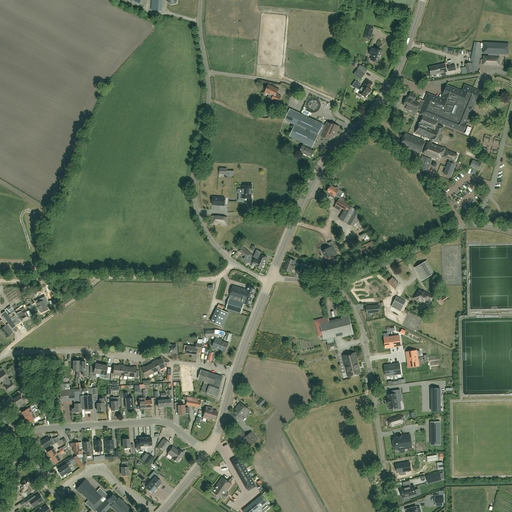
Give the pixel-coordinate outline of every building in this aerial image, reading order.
[(151,0),(151,10),(161,11),(161,0),(151,0)] [(371,37),(373,28),(368,26),(365,35),(371,37)] [(483,53),(499,54),(505,54),(508,55),(509,44),(484,43),(483,53)] [(372,55),(371,60),(377,62),(381,51),(375,49),(371,48),(369,54),(372,55)] [(482,63),(482,64),(499,64),(500,56),(499,56),(483,55),(482,63)] [(431,75),(447,72),(445,64),(435,66),(429,67),(431,75)] [(361,79),(365,74),(366,72),(359,67),(357,69),(353,74),(361,79)] [(355,80),(351,86),(355,88),(356,87),(360,90),(358,92),(359,93),(357,95),(360,97),(362,95),(365,97),(369,92),(371,90),(369,88),(372,83),(367,79),(363,84),(364,84),(362,86),(358,83),(359,83),(355,80)] [(278,103),(281,97),(276,95),(278,90),(268,86),(265,93),(273,97),(272,100),(278,103)] [(411,93),(408,98),(407,97),(403,105),(406,107),(406,109),(417,113),(418,110),(421,111),(420,114),(423,115),(415,133),(431,140),(429,144),(427,143),(424,142),(425,141),(405,133),(400,144),(420,152),(423,153),(423,154),(440,160),(441,156),(444,157),(443,158),(444,157),(450,159),(449,162),(448,162),(444,173),(451,176),(455,165),(453,164),(454,161),(455,161),(457,155),(446,150),(444,149),(431,144),(433,141),(438,143),(444,127),(437,124),(439,121),(463,131),(466,123),(465,122),(470,111),(471,107),(472,108),(475,100),(476,100),(479,92),(465,86),(463,92),(447,86),(443,94),(444,95),(442,100),(428,95),(424,104),(420,102),(420,103),(414,100),(416,96),(411,93)] [(290,108),(285,120),(295,125),(290,136),(304,143),(312,147),(319,132),(322,134),(321,136),(330,140),(332,135),(335,136),(340,127),(330,123),(330,124),(327,123),(325,126),(322,125),(323,124),(290,108)] [(304,143),(300,152),(304,153),(304,154),(312,157),(314,151),(310,150),(312,147),(304,143)] [(426,174),(432,159),(423,156),(422,159),(424,160),(423,163),(421,162),(419,165),(423,167),(421,172),(426,174)] [(479,170),(481,165),(481,163),(473,160),(472,162),(470,166),(479,170)] [(244,198),(251,198),(251,190),(252,190),(252,184),(247,184),(247,186),(243,186),(242,193),(240,193),(240,195),(239,195),(238,201),(244,201),(244,198)] [(334,198),(335,197),(335,196),(339,198),(335,206),(344,211),(339,219),(353,227),(360,216),(354,213),(356,210),(344,203),(346,201),(340,197),(343,191),(339,189),(339,188),(337,187),(336,188),(330,185),(326,192),(330,194),(329,195),(330,196),(333,198),(334,198)] [(212,205),(224,206),(225,198),(213,197),(212,205)] [(220,225),(227,226),(227,217),(211,216),(211,225),(217,225),(217,222),(221,223),(220,225)] [(361,255),(365,254),(377,248),(374,240),(357,248),(361,255)] [(334,256),(338,254),(331,242),(328,243),(330,247),(323,250),(326,259),(334,255),(334,256)] [(242,246),(238,250),(247,258),(251,254),(242,246)] [(257,250),(253,257),(259,260),(258,261),(258,262),(260,263),(261,259),(265,261),(267,257),(261,255),(262,252),(257,250)] [(251,254),(247,258),(251,261),(251,262),(253,262),(252,264),(256,266),(262,269),(265,262),(265,261),(261,259),(260,263),(258,262),(258,261),(254,259),(254,260),(252,259),(253,256),(251,254)] [(293,269),(295,265),(296,261),(287,258),(283,269),(291,272),(292,269),(293,269)] [(434,273),(427,261),(416,267),(414,268),(422,281),(434,273)] [(392,277),(388,282),(394,288),(399,283),(392,277)] [(233,286),(231,290),(232,291),(232,292),(235,293),(244,295),(245,294),(252,296),(255,288),(252,288),(252,286),(252,285),(249,284),(248,285),(247,287),(248,287),(247,290),(240,288),(237,287),(233,286)] [(415,297),(415,298),(419,301),(425,304),(428,306),(433,297),(430,295),(426,293),(425,294),(419,290),(415,297)] [(229,298),(226,309),(241,314),(244,303),(243,302),(241,301),(242,299),(243,300),(244,296),(244,297),(244,295),(235,293),(232,292),(232,293),(231,292),(229,296),(230,296),(229,298)] [(242,299),(241,301),(243,302),(244,303),(250,305),(252,296),(245,294),(244,295),(244,297),(244,296),(243,300),(242,299)] [(391,306),(401,311),(405,302),(396,298),(391,306)] [(41,312),(47,309),(43,300),(37,303),(41,312)] [(210,321),(222,327),(229,313),(217,307),(210,321)] [(21,311),(16,313),(18,318),(20,317),(22,321),(29,317),(25,310),(22,312),(21,311)] [(5,311),(1,314),(12,329),(15,326),(5,311)] [(15,315),(10,319),(15,324),(16,326),(20,323),(15,315)] [(328,317),(314,321),(318,336),(322,335),(323,339),(342,335),(343,337),(353,334),(352,332),(348,316),(341,318),(341,319),(329,322),(328,317)] [(1,320),(0,321),(0,330),(6,337),(12,332),(6,325),(5,325),(1,320)] [(399,335),(391,336),(393,347),(401,345),(399,335)] [(391,336),(384,337),(385,348),(393,347),(391,336)] [(212,347),(217,348),(226,351),(228,343),(222,341),(222,339),(215,337),(212,347)] [(198,350),(201,350),(202,344),(196,343),(196,347),(185,345),(184,351),(187,351),(186,354),(197,355),(198,350)] [(167,353),(171,352),(176,352),(176,345),(171,346),(171,345),(168,345),(168,346),(167,346),(167,353)] [(417,350),(406,351),(407,359),(418,358),(417,350)] [(348,378),(361,374),(360,369),(359,369),(359,367),(358,362),(356,352),(343,356),(346,369),(346,368),(348,378)] [(156,360),(154,361),(159,370),(166,367),(161,358),(156,361),(156,360)] [(418,358),(407,359),(408,367),(419,365),(418,358)] [(79,362),(79,371),(82,371),(82,375),(84,375),(84,376),(88,376),(88,368),(85,368),(85,362),(84,362),(84,361),(80,361),(80,362),(79,362)] [(148,365),(152,374),(159,370),(154,361),(152,362),(153,363),(148,365)] [(96,373),(100,374),(101,365),(95,363),(92,379),(94,379),(95,379),(96,373)] [(400,363),(392,364),(393,374),(401,373),(400,363)] [(120,376),(122,365),(119,364),(119,366),(114,365),(113,375),(120,376)] [(392,364),(384,365),(386,376),(393,374),(392,364)] [(7,370),(12,377),(15,374),(12,369),(13,368),(11,365),(9,367),(10,367),(7,370)] [(109,379),(110,374),(106,373),(108,366),(101,365),(100,374),(103,375),(102,378),(109,379)] [(124,365),(122,365),(120,376),(128,376),(129,367),(124,366),(124,365)] [(146,377),(152,374),(148,365),(143,367),(141,368),(146,377)] [(21,377),(24,374),(19,366),(15,369),(21,377)] [(134,367),(129,367),(128,376),(135,377),(136,367),(134,366),(134,367)] [(1,381),(3,383),(9,379),(7,377),(3,371),(4,371),(2,367),(0,368),(0,380),(1,381)] [(192,369),(182,369),(183,389),(193,389),(192,369)] [(15,387),(11,382),(13,381),(11,378),(9,379),(3,383),(5,386),(4,386),(8,392),(15,387)] [(37,393),(37,391),(38,390),(33,385),(29,388),(33,394),(33,393),(35,394),(37,393)] [(69,390),(59,391),(60,399),(74,398),(73,393),(80,393),(80,402),(80,403),(74,404),(74,408),(71,408),(71,413),(75,412),(81,412),(81,409),(84,409),(85,409),(85,411),(89,410),(89,409),(90,409),(93,409),(92,395),(92,388),(69,390)] [(440,388),(431,388),(432,412),(440,411),(440,388)] [(388,398),(387,398),(388,405),(389,405),(389,408),(398,407),(397,402),(401,401),(400,389),(391,391),(392,394),(387,394),(388,398)] [(126,409),(133,408),(132,398),(128,398),(127,393),(122,393),(123,398),(125,398),(126,409)] [(25,405),(24,403),(23,401),(28,399),(26,396),(22,399),(19,395),(13,399),(18,407),(20,405),(22,407),(25,405)] [(114,397),(110,397),(110,401),(111,410),(118,410),(118,406),(120,405),(119,397),(114,398),(114,397)] [(199,407),(200,402),(195,401),(196,398),(192,398),(191,406),(199,407)] [(239,421),(249,409),(240,402),(230,414),(240,421),(239,421)] [(188,407),(184,408),(184,405),(178,405),(177,403),(174,403),(175,409),(178,409),(178,415),(185,414),(189,413),(188,407)] [(25,411),(22,413),(25,417),(33,412),(35,411),(32,406),(27,409),(26,407),(24,409),(25,411)] [(210,418),(215,420),(217,412),(212,410),(213,409),(206,407),(203,418),(210,420),(210,418)] [(33,412),(25,417),(28,422),(29,422),(33,419),(36,417),(34,415),(39,412),(37,409),(35,411),(33,412)] [(388,416),(387,419),(388,422),(391,423),(400,420),(401,417),(400,413),(397,412),(388,416)] [(431,445),(440,445),(439,422),(431,422),(431,445)] [(246,436),(238,426),(232,431),(247,449),(258,440),(251,431),(246,436)] [(411,442),(411,440),(410,435),(401,436),(398,436),(398,438),(393,438),(395,449),(399,448),(400,451),(405,450),(404,449),(412,448),(411,442)] [(53,445),(57,442),(54,438),(52,439),(51,438),(50,439),(48,437),(41,442),(45,448),(49,445),(50,446),(53,445)] [(140,446),(151,445),(151,437),(147,438),(147,437),(143,437),(143,438),(139,438),(139,441),(136,441),(136,449),(140,449),(140,446)] [(158,445),(164,450),(170,443),(163,438),(158,445)] [(130,454),(134,453),(133,444),(130,444),(129,439),(123,439),(123,448),(130,448),(130,454)] [(102,458),(102,454),(102,451),(101,441),(94,441),(95,451),(95,454),(96,454),(96,455),(99,455),(99,458),(102,458)] [(81,454),(81,450),(80,450),(80,448),(79,448),(78,442),(73,443),(71,443),(70,444),(70,446),(71,447),(73,447),(73,451),(75,451),(75,453),(76,453),(76,454),(81,454)] [(177,462),(184,453),(178,449),(177,450),(172,446),(167,453),(172,457),(171,458),(177,462)] [(51,458),(57,454),(53,448),(47,452),(51,458)] [(61,459),(57,454),(51,458),(54,463),(61,459)] [(149,455),(147,458),(144,455),(141,459),(144,461),(144,462),(149,465),(154,458),(149,455)] [(73,458),(80,468),(83,466),(77,456),(73,458)] [(233,463),(232,463),(235,468),(243,464),(240,459),(233,463)] [(67,465),(70,464),(68,461),(64,463),(65,465),(58,469),(60,472),(59,472),(62,477),(66,474),(65,473),(67,472),(68,474),(71,471),(67,465)] [(412,462),(398,464),(399,472),(402,472),(402,475),(408,474),(407,471),(413,470),(412,462)] [(440,463),(431,466),(433,472),(441,469),(440,463)] [(243,464),(235,468),(238,473),(246,469),(243,464)] [(246,469),(238,473),(241,478),(249,474),(246,469)] [(145,487),(152,493),(161,483),(156,478),(158,475),(153,471),(148,478),(151,480),(145,487)] [(430,476),(427,477),(428,482),(431,482),(441,479),(439,473),(430,476)] [(249,474),(241,478),(244,483),(251,479),(249,474)] [(28,494),(35,490),(31,484),(29,481),(30,480),(28,477),(27,478),(20,483),(23,488),(21,489),(23,492),(26,489),(25,488),(27,487),(29,489),(26,491),(28,494)] [(221,498),(222,498),(224,500),(228,495),(225,493),(232,484),(222,477),(212,491),(221,498)] [(115,496),(114,497),(112,495),(109,499),(107,497),(108,496),(100,488),(96,492),(88,485),(89,484),(85,479),(76,489),(80,494),(81,493),(88,500),(85,503),(93,511),(95,511),(97,511),(98,511),(104,511),(109,507),(111,508),(112,507),(117,511),(132,511),(123,503),(124,502),(122,499),(121,500),(120,500),(118,498),(115,496)] [(251,479),(244,483),(246,488),(247,487),(254,484),(251,479)] [(404,488),(400,489),(402,497),(403,497),(404,501),(410,499),(409,495),(416,493),(415,489),(414,485),(411,486),(410,487),(409,485),(406,485),(407,487),(404,488)] [(29,501),(33,507),(43,500),(41,498),(41,497),(40,495),(39,495),(38,494),(32,498),(31,495),(24,500),(26,503),(29,501)] [(261,495),(255,500),(261,508),(268,503),(261,495)] [(255,500),(249,505),(254,511),(256,511),(261,508),(255,500)]
